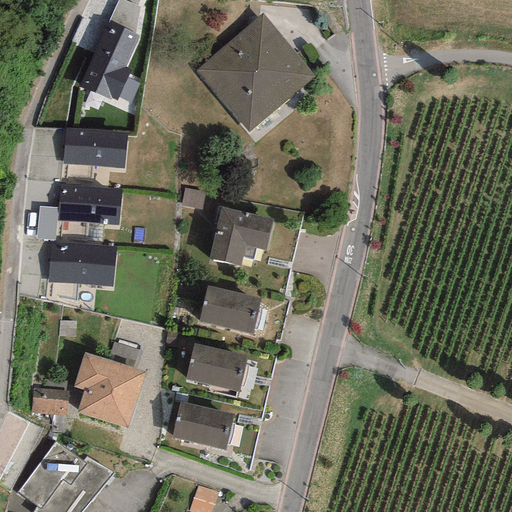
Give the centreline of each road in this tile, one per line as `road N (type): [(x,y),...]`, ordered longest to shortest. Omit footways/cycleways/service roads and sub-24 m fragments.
road 1 (tertiary): [(357,0),(368,75),(366,160),(287,511)]
road 2 (track): [(511,414),(329,348)]
